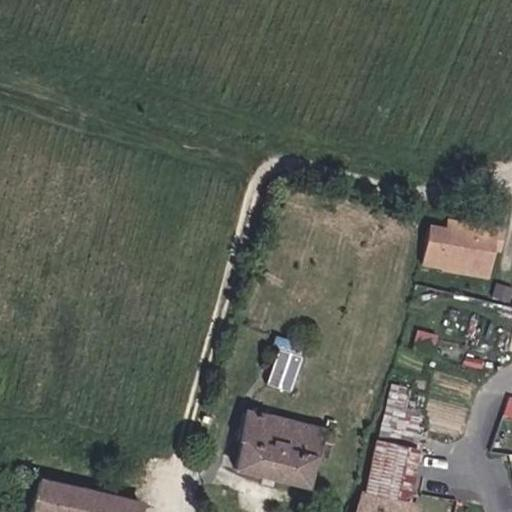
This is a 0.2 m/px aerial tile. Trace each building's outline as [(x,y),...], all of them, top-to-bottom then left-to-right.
[(446,226),(435,225),(428,265),(489,276),(493,253),(501,254),(506,229),(447,218),(446,226)] [(275,345),(266,383),(295,390),(304,352),(275,345)] [(302,484),(308,458),(313,459),(317,440),(326,442),(329,433),(318,430),(318,427),(240,410),(233,440),(237,441),(231,468),(302,484)] [(372,435),(362,494),(406,504),(418,447),(372,435)] [(134,511),(138,500),(33,474),(23,511),(134,511)] [(416,511),(417,506),(406,504),(362,494),(356,511),(416,511)]
